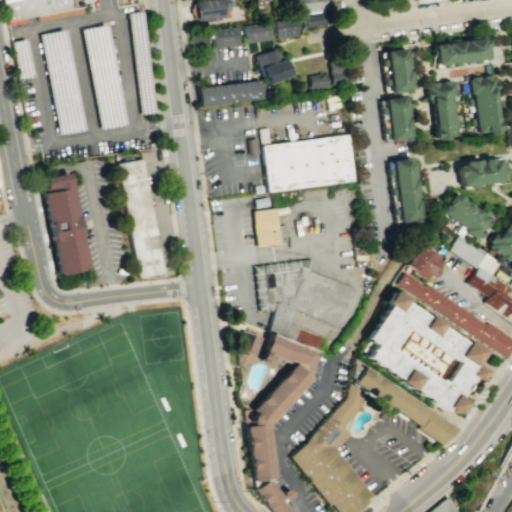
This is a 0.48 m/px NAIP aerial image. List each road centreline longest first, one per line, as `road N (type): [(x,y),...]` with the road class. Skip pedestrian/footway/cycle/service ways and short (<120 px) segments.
road 1 (tertiary): [(202,287),(165,0)]
road 2 (residential): [(94,298),(60,302),(40,286),(0,97)]
road 3 (tertiary): [(241,511),(227,485),(202,287)]
road 4 (secondary): [(398,511),(488,432),(511,397)]
road 5 (residential): [(511,7),(363,26)]
